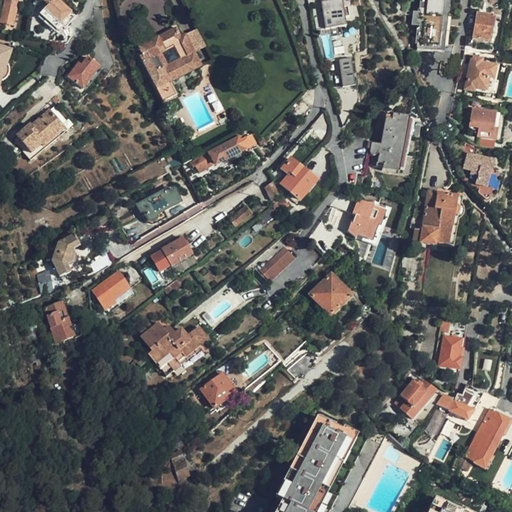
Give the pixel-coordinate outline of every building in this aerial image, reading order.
[(18,2),(8,0),(6,0),(5,4),(0,23),(0,26),(12,29),(18,2)] [(43,0),(48,4),(44,9),(57,21),(69,8),(60,0),(43,0)] [(323,0),(327,28),(347,26),(344,0),(323,0)] [(438,46),(446,0),(422,0),(421,7),(414,6),(411,24),(418,25),(416,43),(438,46)] [(73,11),(69,8),(57,21),(61,25),(73,11)] [(57,21),(44,9),(40,13),(59,31),(63,27),(61,25),(57,21)] [(491,41),(496,15),(478,12),(472,37),(491,41)] [(182,38),(177,29),(139,48),(143,57),(141,58),(164,104),(178,97),(172,84),(203,69),(187,36),(182,38)] [(0,77),(5,64),(8,54),(0,50),(0,77)] [(340,58),(342,85),(356,84),(354,57),(340,58)] [(474,58),(471,57),(471,60),(465,89),(476,91),(476,89),(486,91),(485,97),(489,98),(490,95),(493,96),(498,74),(494,73),(495,71),(495,67),(481,65),(482,59),(474,58)] [(67,78),(83,91),(95,75),(94,74),(99,67),(88,59),(82,67),(78,72),(75,69),(67,78)] [(5,64),(0,77),(0,82),(5,81),(7,78),(9,76),(9,73),(9,68),(8,65),(5,64)] [(503,96),(508,74),(501,73),(496,94),(503,96)] [(291,110),(304,121),(312,109),(301,99),(291,110)] [(476,138),(492,140),(493,141),(498,114),(472,109),(468,130),(477,131),(476,138)] [(56,139),(66,131),(50,112),(32,127),(30,126),(16,138),(27,150),(32,156),(41,149),(45,153),(58,142),(56,139)] [(399,171),(410,118),(391,114),(390,119),(384,119),(379,144),(369,142),(368,149),(369,150),(370,153),(372,154),(374,153),(375,151),(378,152),(376,161),(382,162),(381,167),(399,171)] [(68,134),(66,131),(56,139),(58,142),(68,134)] [(492,140),(476,138),(475,145),(491,148),(492,140)] [(241,140),(207,154),(194,161),(199,173),(248,152),(256,148),(252,139),(246,142),(243,144),(241,140)] [(256,148),(248,152),(249,156),(258,152),(257,148),(256,148)] [(32,156),(27,150),(22,154),(31,164),(45,153),(41,149),(32,156)] [(493,170),(495,161),(467,155),(462,170),(469,172),(468,175),(476,177),(475,184),(480,185),(477,192),(483,196),(486,198),(489,197),(490,195),(497,171),(493,170)] [(316,180),(300,168),(290,161),(282,171),(287,176),(281,185),(299,199),(316,180)] [(266,188),(272,202),(279,196),(272,183),(266,188)] [(138,206),(142,214),(143,213),(148,222),(151,223),(154,223),(156,221),(156,219),(156,215),(181,202),(174,189),(167,193),(166,191),(138,206)] [(415,229),(413,241),(436,244),(437,241),(449,243),(457,196),(428,191),(425,206),(426,206),(422,230),(415,229)] [(339,192),(330,206),(351,215),(356,200),(339,192)] [(455,244),(463,195),(458,195),(457,196),(449,243),(455,244)] [(279,213),(289,205),(287,203),(285,199),(274,207),(279,213)] [(367,204),(356,200),(351,215),(355,216),(352,224),(351,223),(348,232),(355,238),(371,243),(378,226),(383,227),(390,209),(373,202),(372,204),(367,204)] [(239,224),(252,213),(246,207),(239,213),(235,208),(230,213),(239,224)] [(74,235),(57,243),(52,261),(61,279),(71,273),(68,266),(78,260),(73,248),(79,244),(74,235)] [(173,267),(194,255),(184,238),(163,251),(164,251),(153,258),(162,273),(173,267)] [(281,245),(256,267),(259,271),(284,249),(281,245)] [(293,259),(284,249),(259,271),(269,283),(293,259)] [(198,263),(194,255),(173,267),(178,275),(198,263)] [(96,275),(109,267),(104,258),(91,265),(96,275)] [(262,287),(268,282),(258,270),(255,267),(250,272),(262,287)] [(54,289),(48,269),(37,273),(42,293),(54,289)] [(120,273),(103,285),(105,288),(96,294),(105,307),(103,309),(106,314),(109,313),(110,315),(135,296),(132,290),(132,289),(120,273)] [(350,297),(331,276),(310,295),(329,316),(350,297)] [(245,280),(243,277),(235,284),(237,286),(245,280)] [(251,286),(245,280),(237,286),(243,293),(251,286)] [(78,340),(86,336),(78,319),(73,321),(71,316),(73,315),(67,301),(43,312),(54,358),(66,353),(62,345),(77,337),(78,340)] [(433,313),(448,317),(448,316),(450,308),(435,305),(433,313)] [(448,317),(445,329),(452,330),(454,318),(448,316),(448,317)] [(136,330),(141,337),(152,328),(147,321),(136,330)] [(138,339),(147,350),(165,335),(163,333),(156,324),(152,328),(141,337),(138,339)] [(166,336),(165,335),(147,350),(150,355),(146,358),(155,368),(194,346),(204,337),(197,328),(187,336),(181,330),(174,336),(171,332),(166,336)] [(206,340),(204,337),(194,346),(155,368),(164,380),(203,349),(200,346),(206,340)] [(440,365),(459,370),(465,350),(461,349),(463,341),(448,337),(440,365)] [(214,409),(234,394),(236,393),(223,375),(199,392),(200,394),(197,396),(200,399),(202,398),(204,400),(206,398),(214,409)] [(412,419),(436,391),(421,381),(419,383),(416,381),(412,386),(410,384),(393,404),(412,419)] [(197,387),(195,384),(193,386),(178,397),(181,400),(197,387)] [(480,394),(466,388),(466,389),(461,400),(457,398),(454,404),(444,399),(436,410),(466,425),(480,394)] [(236,396),(234,394),(214,409),(216,412),(221,409),(222,411),(228,407),(227,405),(233,400),(232,398),(236,396)] [(484,470),(509,420),(488,410),(464,459),(458,456),(453,466),(467,473),(472,463),(484,470)] [(365,443),(318,419),(315,425),(362,449),(365,443)] [(329,511),(362,449),(315,425),(271,506),(279,510),(277,511),(329,511)] [(189,475),(181,452),(171,456),(180,484),(184,479),(183,478),(189,475)] [(459,511),(436,500),(429,511),(459,511)]
